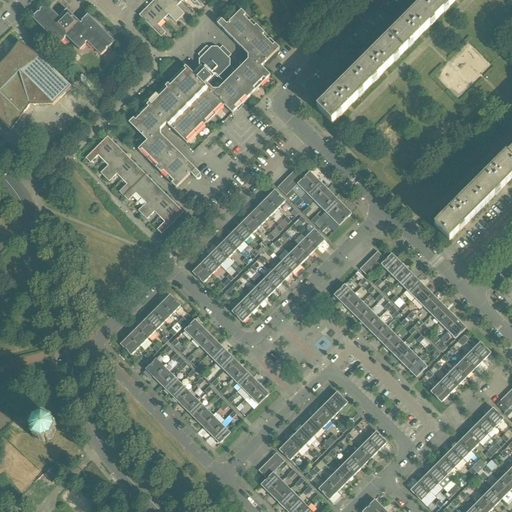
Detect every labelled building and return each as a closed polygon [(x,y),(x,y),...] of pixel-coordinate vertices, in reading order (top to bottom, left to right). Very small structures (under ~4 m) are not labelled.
[(151,5),(149,7),(163,20),(168,15),(176,23),(180,19),(160,0),(154,0),(150,4),(151,5)] [(160,0),(180,19),(180,18),(184,14),(176,7),(181,2),(179,0),(160,0)] [(425,0),(409,16),(406,14),(401,20),(403,22),(373,52),(371,50),(365,55),(367,58),(338,88),(335,85),(329,91),(332,94),(317,109),(332,124),(350,106),(456,0),(425,0)] [(60,18),(59,18),(46,4),(39,11),(40,11),(39,13),(38,12),(32,18),(59,45),(65,39),(64,38),(66,37),(80,51),(86,45),(85,44),(87,42),(101,56),(107,50),(106,49),(108,48),(114,42),(87,15),(81,21),(82,22),(80,24),(67,10),(60,16),(61,17),(60,18)] [(163,20),(149,7),(148,9),(147,8),(140,15),(139,15),(139,16),(161,38),(162,37),(161,37),(165,33),(158,25),(163,20)] [(129,124),(145,140),(147,142),(138,151),(176,189),(190,174),(195,179),(196,180),(197,180),(198,180),(199,180),(200,179),(201,178),(201,177),(200,176),(200,175),(160,135),(160,130),(166,124),(184,142),(222,104),(232,114),(237,110),(234,107),(248,94),(250,96),(251,95),(249,93),(268,74),(261,67),(279,49),(275,44),(273,47),(262,36),(264,34),(256,26),(254,28),(244,18),(246,15),(241,11),(227,25),(222,20),(221,20),(220,19),(219,20),(218,20),(217,21),(217,22),(217,23),(217,24),(217,25),(248,55),(248,61),(233,75),(231,73),(234,70),(230,66),(230,60),(228,58),(231,55),(222,46),(219,49),(217,47),(211,47),(210,49),(206,46),(198,55),(201,58),(199,60),(199,66),(200,67),(195,73),(194,75),(186,67),(184,69),(186,71),(136,121),(133,119),(129,124)] [(0,123),(9,133),(30,108),(41,107),(53,106),(71,88),(45,62),(41,58),(20,42),(9,56),(7,58),(0,65),(0,123)] [(77,82),(61,67),(58,70),(74,85),(77,82)] [(85,85),(95,95),(97,98),(98,99),(103,95),(89,81),(82,74),(78,78),(85,85)] [(98,156),(103,161),(116,148),(115,146),(115,145),(108,138),(108,137),(85,159),(86,160),(86,159),(90,163),(98,156)] [(104,178),(105,178),(127,156),(126,156),(119,148),(118,149),(116,148),(103,161),(108,166),(100,174),(104,178)] [(511,150),(507,156),(506,154),(506,155),(506,154),(434,226),(449,241),(511,178),(511,150)] [(116,175),(122,180),(135,166),(133,165),(134,164),(127,156),(105,178),(107,181),(109,182),(116,175)] [(123,197),(145,175),(145,174),(145,175),(137,167),(137,168),(135,166),(122,180),(127,185),(119,192),(123,196),(123,197)] [(299,183),(303,179),(295,171),(291,175),(299,183)] [(300,188),(306,194),(318,181),(310,173),(303,179),(299,183),(297,185),(300,188)] [(135,194),(141,199),(154,186),(152,184),(153,183),(146,175),(145,175),(123,197),(124,197),(128,201),(135,194)] [(291,175),(286,179),(295,188),(297,185),(299,183),(291,175)] [(286,179),(282,184),(290,192),(292,191),(295,188),(286,179)] [(306,194),(314,202),(326,189),(318,181),(306,194)] [(278,188),(286,196),(290,192),(282,184),(278,188)] [(142,216),(164,194),(164,193),(164,194),(157,186),(156,187),(154,186),(141,199),(146,204),(138,211),(142,215),(142,216)] [(314,202),(322,210),(335,198),(326,189),(314,202)] [(275,191),(267,198),(278,209),(285,202),(275,191)] [(292,191),(290,192),(286,196),(289,199),(295,194),(292,191)] [(154,212),(159,217),(173,204),(171,202),(172,201),(164,194),(165,194),(164,194),(142,216),(147,220),(154,212)] [(267,198),(259,207),(270,218),(278,209),(267,198)] [(322,210),(330,218),(343,206),(335,198),(322,210)] [(173,204),(159,217),(164,222),(157,230),(161,234),(161,235),(183,213),(183,212),(175,205),(174,206),(173,204)] [(343,206),(330,218),(339,227),(351,214),(343,206)] [(259,207),(251,215),(262,225),(270,218),(259,207)] [(251,215),(243,223),(254,234),(262,225),(251,215)] [(301,217),(294,225),(298,229),(306,222),(301,217)] [(311,221),(319,230),(324,225),(315,217),(311,221)] [(243,223),(235,231),(245,242),(254,234),(243,223)] [(324,225),(319,230),(328,238),(332,234),(324,225)] [(278,226),(270,234),(275,238),(283,230),(278,226)] [(314,230),(307,238),(317,249),(325,241),(314,230)] [(235,231),(226,239),(237,250),(245,242),(235,231)] [(286,233),(277,241),(282,246),(290,237),(286,233)] [(307,238),(298,246),(309,257),(317,249),(307,238)] [(226,239),(218,247),(229,258),(237,250),(226,239)] [(259,245),(265,251),(268,248),(262,242),(259,245)] [(298,246),(290,254),(301,265),(309,257),(298,246)] [(218,247),(210,256),(221,266),(229,258),(218,247)] [(268,248),(265,251),(271,257),(274,254),(268,248)] [(373,257),(381,265),(386,260),(378,252),(373,257)] [(290,254),(282,262),(293,273),(301,265),(290,254)] [(381,265),(390,275),(401,264),(392,255),(386,260),(381,265)] [(210,256),(202,264),(213,275),(221,266),(210,256)] [(377,269),(381,265),(373,257),(369,261),(377,269)] [(373,274),(377,269),(369,261),(364,265),(373,274)] [(282,262),(274,270),(285,281),(293,273),(282,262)] [(231,266),(239,274),(242,271),(234,263),(231,266)] [(213,275),(202,264),(192,273),(203,284),(213,275)] [(390,275),(398,283),(409,272),(401,264),(390,275)] [(368,278),(373,274),(364,265),(360,270),(368,278)] [(274,270),(266,279),(277,289),(285,281),(274,270)] [(398,283),(407,291),(417,280),(409,272),(398,283)] [(357,273),(353,277),(362,286),(367,282),(357,273)] [(228,280),(223,285),(226,287),(234,279),(229,275),(226,278),(228,280)] [(266,279),(257,287),(268,298),(277,289),(266,279)] [(407,291),(415,299),(426,289),(417,280),(407,291)] [(236,282),(228,290),(231,293),(236,288),(238,290),(241,286),(236,282)] [(334,296),(343,305),(354,295),(345,285),(334,296)] [(257,287),(249,295),(260,306),(268,298),(257,287)] [(415,299),(423,307),(434,297),(426,289),(415,299)] [(390,291),(386,296),(394,304),(398,299),(390,291)] [(249,295),(241,303),(252,314),(260,306),(249,295)] [(343,305),(351,314),(362,303),(354,295),(343,305)] [(170,296),(162,303),(173,314),(181,307),(170,296)] [(423,307),(431,316),(442,305),(434,297),(423,307)] [(162,303),(154,312),(165,322),(173,314),(162,303)] [(252,314),(241,303),(232,313),(242,323),(252,314)] [(351,314),(360,322),(370,311),(362,303),(351,314)] [(431,316),(439,324),(450,313),(442,305),(431,316)] [(391,306),(389,309),(394,314),(392,316),(395,319),(399,315),(391,306)] [(360,322),(368,330),(378,319),(370,311),(360,322)] [(154,312),(146,320),(157,331),(165,322),(154,312)] [(406,318),(409,321),(415,316),(412,313),(406,318)] [(439,324),(447,332),(458,321),(450,313),(439,324)] [(368,330),(376,338),(387,327),(378,319),(368,330)] [(146,320),(138,328),(148,339),(157,331),(146,320)] [(184,331),(192,339),(203,328),(195,321),(184,331)] [(458,321),(447,332),(455,340),(466,329),(458,321)] [(376,338),(384,346),(395,336),(387,327),(376,338)] [(138,328),(129,336),(140,347),(148,339),(138,328)] [(192,339),(200,347),(211,337),(203,328),(192,339)] [(140,347),(129,336),(120,345),(131,356),(140,347)] [(384,346),(392,355),(403,344),(395,336),(384,346)] [(424,339),(421,336),(414,343),(417,346),(424,339)] [(200,347),(208,355),(219,345),(211,337),(200,347)] [(480,343),(473,350),(483,361),(491,354),(480,343)] [(392,355),(400,363),(411,352),(403,344),(392,355)] [(208,355),(216,364),(227,353),(219,345),(208,355)] [(473,350),(464,359),(475,369),(483,361),(473,350)] [(400,363),(409,371),(419,360),(411,352),(400,363)] [(216,364),(225,372),(235,361),(227,353),(216,364)] [(464,359),(456,367),(467,378),(475,369),(464,359)] [(145,370),(153,378),(164,367),(156,360),(145,370)] [(419,360),(409,371),(416,379),(427,368),(419,360)] [(225,372),(233,380),(243,369),(235,361),(225,372)] [(153,378),(161,386),(172,375),(164,367),(153,378)] [(456,367),(448,375),(459,386),(467,378),(456,367)] [(233,380),(241,388),(252,377),(243,369),(233,380)] [(161,386),(169,394),(180,384),(172,375),(161,386)] [(448,375),(440,383),(450,394),(459,386),(448,375)] [(241,388),(249,396),(260,386),(252,377),(241,388)] [(450,394),(440,383),(430,393),(441,403),(450,394)] [(169,394),(177,403),(188,392),(180,384),(169,394)] [(260,386),(249,396),(258,406),(269,395),(260,386)] [(177,403),(186,411),(196,400),(188,392),(177,403)] [(337,393),(327,402),(338,413),(347,404),(337,393)] [(508,410),(511,406),(511,404),(505,397),(500,401),(508,410)] [(186,411),(194,419),(204,408),(196,400),(186,411)] [(508,410),(500,401),(496,405),(505,414),(508,410)] [(327,402),(319,410),(330,421),(338,413),(327,402)] [(194,419),(202,427),(213,416),(204,408),(194,419)] [(493,409),(485,416),(496,427),(503,420),(493,409)] [(319,410),(311,419),(322,429),(330,421),(319,410)] [(34,420),(30,429),(31,433),(30,434),(30,435),(32,435),(34,438),(43,443),(47,441),(47,443),(49,442),(48,440),(52,439),(56,430),(55,426),(56,426),(56,424),(54,424),(52,421),(43,416),(40,418),(39,416),(37,417),(38,419),(34,420)] [(202,427),(210,435),(221,425),(213,416),(202,427)] [(485,416),(477,424),(488,435),(496,427),(485,416)] [(311,419),(303,427),(314,438),(322,429),(311,419)] [(477,424),(469,433),(480,443),(488,435),(477,424)] [(221,425),(210,435),(219,445),(230,434),(221,425)] [(303,427),(295,435),(305,446),(314,438),(303,427)] [(376,432),(367,441),(378,452),(387,443),(376,432)] [(469,433),(461,441),(472,452),(480,443),(469,433)] [(295,435),(286,443),(297,454),(305,446),(295,435)] [(335,442),(330,438),(322,446),(327,451),(335,442)] [(367,441),(359,450),(369,460),(378,452),(367,441)] [(461,441),(453,449),(463,460),(472,452),(461,441)] [(297,454),(286,443),(279,451),(290,462),(297,454)] [(453,449),(445,457),(455,468),(463,460),(453,449)] [(359,450),(350,458),(361,469),(369,460),(359,450)] [(276,454),(272,458),(280,467),(285,462),(276,454)] [(445,457),(436,465),(447,476),(455,468),(445,457)] [(272,458),(267,463),(276,471),(279,468),(280,467),(272,458)] [(350,458),(342,466),(353,477),(361,469),(350,458)] [(285,462),(280,467),(279,468),(282,471),(288,465),(285,462)] [(267,463),(263,467),(271,475),(273,474),(276,471),(267,463)] [(436,465),(428,473),(439,484),(447,476),(436,465)] [(342,466),(334,474),(345,485),(353,477),(342,466)] [(259,471),(267,480),(271,475),(263,467),(259,471)] [(296,474),(293,471),(287,476),(290,479),(296,474)] [(511,475),(508,472),(500,480),(511,491),(511,489),(511,475)] [(428,473),(420,482),(431,492),(439,484),(428,473)] [(261,486),(269,495),(282,482),(273,474),(271,475),(267,480),(261,486)] [(334,474),(326,483),(337,493),(345,485),(334,474)] [(299,488),(304,482),(301,479),(296,484),(299,488)] [(500,480),(492,488),(503,499),(511,491),(500,480)] [(269,495),(278,503),(290,490),(282,482),(269,495)] [(431,492),(420,482),(410,491),(421,502),(431,492)] [(337,493),(326,483),(318,490),(329,501),(337,493)] [(313,490),(310,487),(304,493),(307,496),(313,490)] [(492,488),(484,496),(495,507),(503,499),(492,488)] [(278,503),(286,511),(298,499),(290,490),(278,503)] [(321,498),(318,495),(312,501),(315,504),(321,498)] [(10,506),(15,500),(11,496),(6,502),(10,506)] [(484,496),(476,505),(483,511),(489,511),(495,507),(484,496)] [(286,511),(301,511),(306,507),(298,499),(286,511)] [(363,511),(380,511),(383,509),(375,500),(363,511)]
